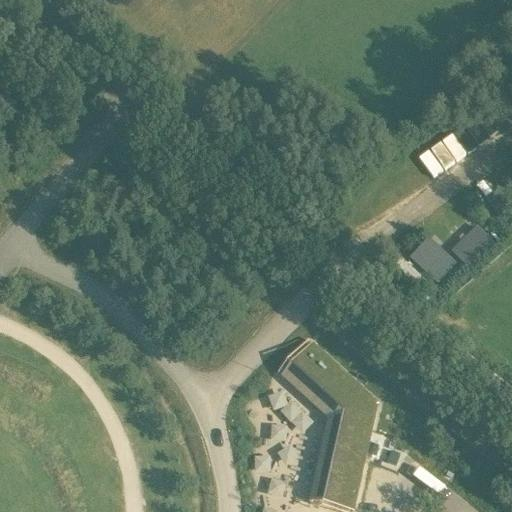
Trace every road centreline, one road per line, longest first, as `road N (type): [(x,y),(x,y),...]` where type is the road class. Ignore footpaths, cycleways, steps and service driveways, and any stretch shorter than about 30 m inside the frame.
road 1 (unclassified): [(511,402),(0,10)]
road 2 (track): [(138,511),(111,419),(51,353),(0,322)]
